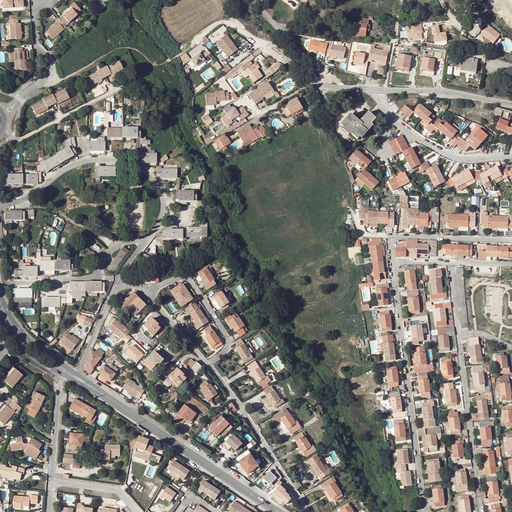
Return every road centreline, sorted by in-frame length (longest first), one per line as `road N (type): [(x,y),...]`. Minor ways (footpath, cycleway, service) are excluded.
road 1 (residential): [(392,260),(429,511)]
road 2 (residential): [(144,241),(160,221),(162,195),(133,164),(83,161),(0,206)]
road 3 (residential): [(207,362),(307,511)]
road 4 (residential): [(480,511),(459,334)]
road 5 (secondary): [(139,418),(278,511)]
road 6 (residential): [(378,89),(319,84),(252,0)]
road 7 (residential): [(0,282),(89,277),(115,246),(144,241)]
road 8 (residential): [(207,362),(224,348),(225,335),(190,283),(180,277),(145,292)]
road 9 (residential): [(511,240),(391,236),(392,260)]
road 10 (residential): [(511,103),(378,89)]
road 11 (residential): [(393,118),(455,158),(511,155)]
road 12 (residential): [(42,2),(35,45),(52,72),(16,102)]
